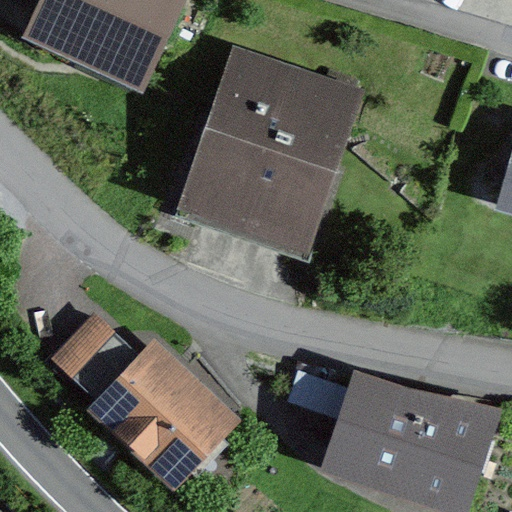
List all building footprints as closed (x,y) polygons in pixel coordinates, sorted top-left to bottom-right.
[(146,89),(187,0),(41,0),(26,34),(146,89)] [(322,251),(377,83),(244,39),(189,208),(322,251)] [(55,355),(101,398),(93,405),(180,487),(249,414),(162,332),(148,348),(103,305),(55,355)] [(468,511),(506,399),(355,358),(324,460),(468,511)] [(0,511),(16,511),(0,496),(0,511)]
